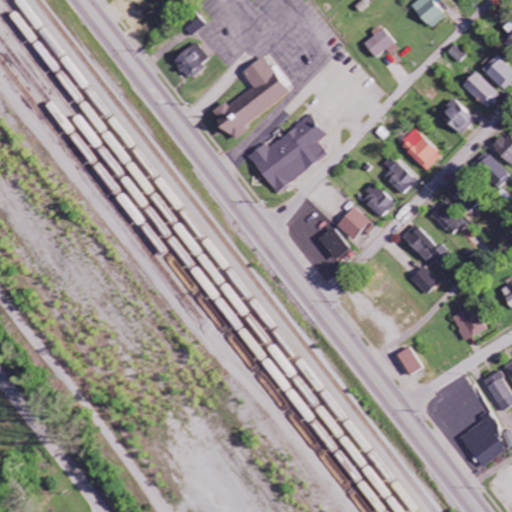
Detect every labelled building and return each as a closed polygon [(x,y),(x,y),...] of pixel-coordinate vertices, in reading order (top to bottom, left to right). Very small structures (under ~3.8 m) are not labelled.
[(448,18),(435,2),(437,0),(423,0),(414,7),(432,31),(448,18)] [(194,39),(209,26),(198,14),(184,27),(194,39)] [(400,51),(387,29),(365,42),(376,60),(390,52),(392,56),(400,51)] [(511,33),(503,43),(511,51),(511,33)] [(189,80),(213,64),(198,43),(175,60),(189,80)] [(468,58),(457,46),(450,52),(460,64),(468,58)] [(506,93),(511,86),(511,69),(499,57),(484,72),(506,93)] [(290,96),(265,59),(243,73),(254,90),(228,108),(225,104),(212,113),(233,144),(249,132),(245,127),(290,96)] [(489,111),(502,97),(478,73),(465,86),(489,111)] [(463,138),(478,121),(455,101),(441,117),(463,138)] [(331,158),(320,143),(327,138),(314,118),(269,148),(267,145),(250,156),(276,195),(331,158)] [(444,158),(417,131),(402,146),(428,173),(444,158)] [(511,137),(509,135),(495,149),(511,166),(511,137)] [(511,178),(511,174),(488,154),(477,167),(503,189),(511,178)] [(386,179),(406,197),(420,182),(400,164),(386,179)] [(367,191),(373,197),(367,203),(383,220),(397,207),(375,183),(367,191)] [(453,194),(470,215),(480,207),(463,186),(453,194)] [(469,223),(445,202),(432,217),(456,238),(469,223)] [(370,237),(377,227),(354,208),(338,228),(356,243),(364,232),(370,237)] [(440,264),(451,253),(443,246),(440,249),(418,226),(404,239),(427,263),(433,257),(440,264)] [(351,251),(336,229),(320,240),(335,262),(351,251)] [(441,285),(425,268),(413,280),(428,297),(441,285)] [(511,285),(503,290),(511,311),(511,285)] [(452,319),(466,343),(487,331),(473,307),(452,319)] [(411,377),(424,369),(411,348),(398,357),(411,377)] [(485,382),(504,414),(511,409),(511,390),(501,373),(485,382)] [(462,438),(481,470),(508,454),(499,439),(503,437),(493,419),(462,438)]
